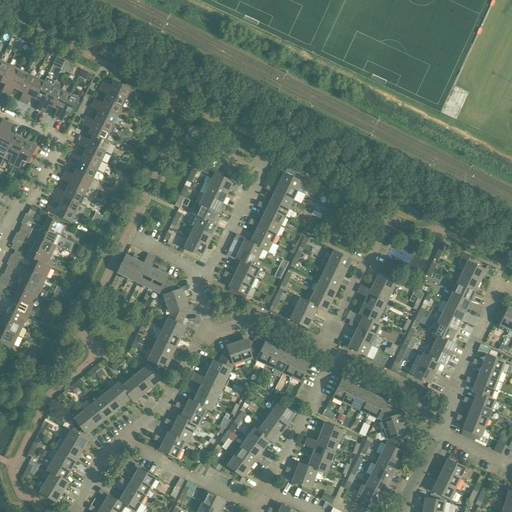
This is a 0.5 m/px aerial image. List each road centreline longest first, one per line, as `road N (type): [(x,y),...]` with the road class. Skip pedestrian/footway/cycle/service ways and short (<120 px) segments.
road 1 (residential): [(0,266),(25,199),(35,196),(61,140),(0,109)]
road 2 (residential): [(441,433),(500,284),(511,289)]
road 3 (residential): [(264,489),(333,353)]
road 4 (residential): [(258,506),(125,439)]
road 5 (residential): [(197,272),(206,276),(269,153)]
road 6 (residential): [(324,349),(385,225)]
road 7 (residential): [(333,353),(410,390),(427,437)]
road 8 (residential): [(211,333),(262,318),(324,349)]
